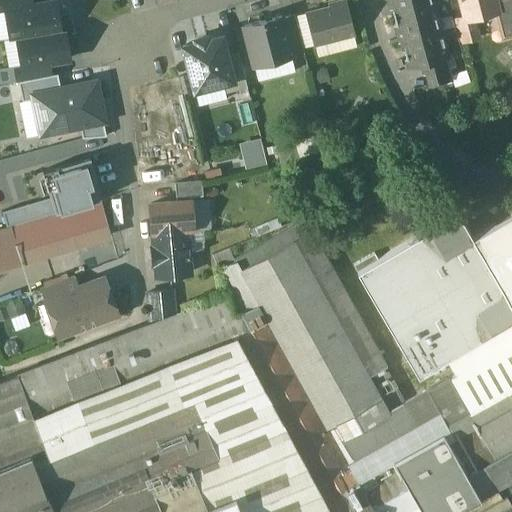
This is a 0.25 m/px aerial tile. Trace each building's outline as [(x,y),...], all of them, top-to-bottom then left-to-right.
[(0,0),(0,14),(5,14),(31,9),(29,0),(0,0)] [(388,0),(401,45),(402,45),(408,70),(421,66),(440,61),(447,59),(445,54),(447,48),(443,44),(442,41),(441,37),(440,34),(439,34),(438,30),(439,25),(435,21),(432,7),(431,3),(430,1),(429,0),(388,0)] [(494,0),(459,0),(465,24),(497,15),(498,15),(496,5),(494,0)] [(511,1),(496,5),(498,15),(497,15),(504,41),(511,38),(511,1)] [(344,4),(328,8),(329,11),(307,16),(315,49),(353,39),(344,4)] [(60,34),(55,5),(31,9),(5,14),(10,43),(17,42),(60,34)] [(294,19),(282,22),(291,56),(303,53),(294,19)] [(281,20),(244,30),(253,69),(292,59),(291,56),(282,22),(281,20)] [(65,37),(60,34),(17,42),(22,71),(48,67),(69,63),(65,37)] [(183,50),(195,94),(223,87),(233,84),(227,60),(222,40),(208,43),(208,41),(195,44),(196,47),(183,50)] [(225,97),(247,92),(238,57),(227,60),(233,84),(223,87),(225,97)] [(440,61),(421,66),(424,77),(427,76),(430,87),(449,82),(446,70),(443,71),(440,61)] [(51,80),(48,67),(22,71),(16,72),(18,86),(51,80)] [(51,80),(18,86),(22,105),(33,103),(32,98),(61,92),(57,78),(51,80)] [(80,130),(104,126),(96,85),(61,92),(32,98),(33,103),(40,138),(80,130)] [(104,126),(80,130),(83,143),(106,141),(104,126)] [(50,202),(55,217),(100,204),(96,192),(99,192),(90,161),(42,175),(50,202)] [(201,185),(175,187),(176,201),(202,199),(201,185)] [(353,199),(318,214),(322,223),(330,220),(331,223),(332,222),(333,225),(359,215),(353,199)] [(55,217),(50,202),(2,216),(7,232),(11,231),(55,217)] [(55,217),(11,231),(20,264),(110,237),(100,204),(55,217)] [(190,204),(150,208),(152,238),(186,235),(193,234),(190,204)] [(377,262),(356,274),(417,377),(447,361),(511,323),(511,313),(471,241),(471,240),(457,215),(377,262)] [(511,216),(471,240),(471,241),(511,313),(511,216)] [(226,296),(192,309),(210,353),(235,343),(328,511),(406,511),(466,478),(467,477),(511,451),(511,323),(447,361),(455,377),(404,406),(384,369),(304,223),(234,262),(235,263),(217,271),(226,296)] [(7,232),(0,233),(0,274),(22,268),(20,264),(11,231),(7,232)] [(186,235),(152,238),(154,250),(152,250),(153,267),(155,266),(156,279),(190,276),(188,260),(189,260),(189,258),(188,258),(186,235)] [(374,256),(353,268),(356,274),(377,262),(374,256)] [(73,279),(40,291),(44,302),(77,290),(73,279)] [(77,290),(44,302),(45,305),(47,304),(53,322),(55,321),(61,335),(56,337),(57,339),(116,317),(103,280),(77,290)] [(171,294),(147,296),(150,326),(154,324),(173,317),(171,294)] [(25,315),(20,301),(5,306),(7,310),(0,312),(0,321),(1,324),(25,315)] [(150,326),(123,336),(140,380),(210,353),(192,309),(173,317),(154,324),(150,326)] [(123,336),(101,344),(118,388),(140,380),(123,336)] [(101,344),(56,361),(73,405),(118,388),(101,344)] [(56,361),(14,378),(30,422),(73,405),(56,361)] [(30,422),(14,378),(0,383),(0,387),(15,428),(30,422)] [(0,433),(15,428),(0,387),(0,433)] [(0,470),(0,511),(83,511),(149,486),(216,458),(191,402),(32,466),(28,458),(0,470)] [(511,451),(467,477),(479,498),(481,501),(511,483),(511,451)] [(460,511),(479,502),(466,478),(406,511),(460,511)] [(160,511),(149,486),(83,511),(160,511)] [(240,511),(234,497),(195,511),(240,511)] [(511,509),(507,501),(487,511),(510,511),(511,511),(511,509)]
